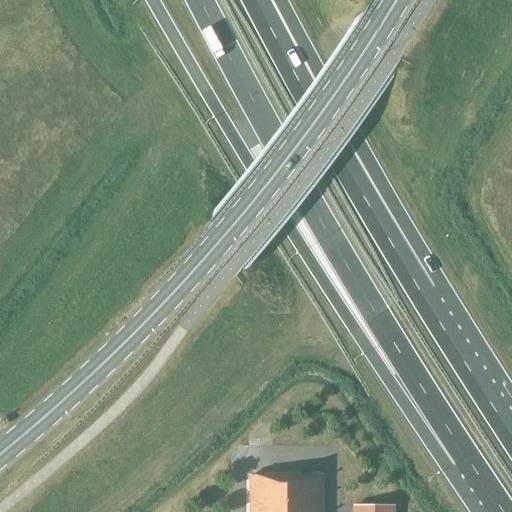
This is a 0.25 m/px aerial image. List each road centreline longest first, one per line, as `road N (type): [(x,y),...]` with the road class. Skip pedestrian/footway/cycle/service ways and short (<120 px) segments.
road 1 (secondary): [(0,453),(119,346),(214,245),(306,132),(395,0)]
road 2 (trunk): [(151,0),(306,257),(468,460)]
road 3 (trunk): [(199,0),(308,203),(468,460)]
road 4 (trunk): [(422,296),(255,0)]
road 5 (trunk): [(422,296),(356,143),(279,0)]
road 6 (trunk): [(511,435),(422,296)]
